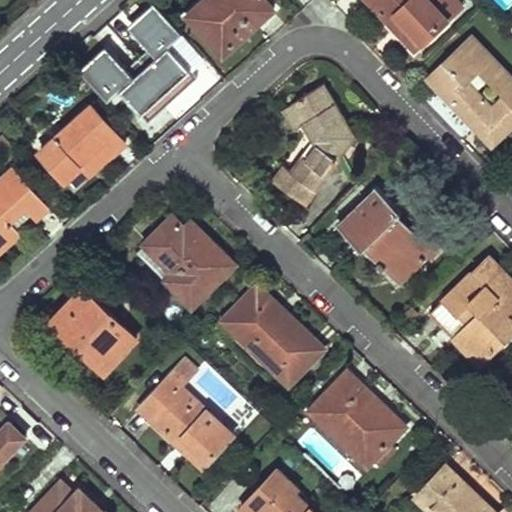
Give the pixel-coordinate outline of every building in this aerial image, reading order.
[(76,63),(104,95),(114,86),(143,117),(192,73),(186,67),(201,54),(152,0),(145,0),(123,20),(152,51),(130,72),(101,40),(76,63)] [(273,6),(267,0),(198,0),(185,12),(223,53),(273,6)] [(370,0),(392,24),(400,16),(405,22),(403,24),(403,27),(404,29),(418,44),(459,5),(454,0),(370,0)] [(493,142),(511,123),(511,76),(472,35),(429,76),(493,142)] [(358,136),(326,85),(289,106),(301,127),(305,124),(315,141),(294,171),(286,165),(275,180),(308,205),(358,136)] [(126,139),(91,102),(40,150),(66,178),(82,163),(91,172),(126,139)] [(15,168),(0,182),(0,250),(21,231),(11,220),(25,207),(36,219),(50,206),(15,168)] [(404,211),(379,186),(343,220),(405,284),(444,246),(429,230),(422,236),(401,215),(404,211)] [(139,251),(195,305),(237,261),(193,219),(186,226),(174,214),(139,251)] [(511,331),(511,277),(489,254),(432,310),(482,361),(511,331)] [(260,283),(226,319),(292,380),(326,344),(260,283)] [(139,339),(86,290),(57,322),(110,371),(139,339)] [(186,356),(142,404),(206,464),(236,432),(183,383),(197,367),(186,356)] [(350,366),(313,405),(371,460),(375,457),(382,464),(399,446),(392,439),(409,422),(350,366)] [(0,463),(23,440),(6,424),(0,429),(0,463)] [(501,511),(503,510),(449,460),(418,493),(439,511),(501,511)] [(300,484),(278,465),(238,508),(242,511),(321,511),(296,488),(300,484)] [(104,511),(81,490),(75,498),(60,484),(33,511),(104,511)]
